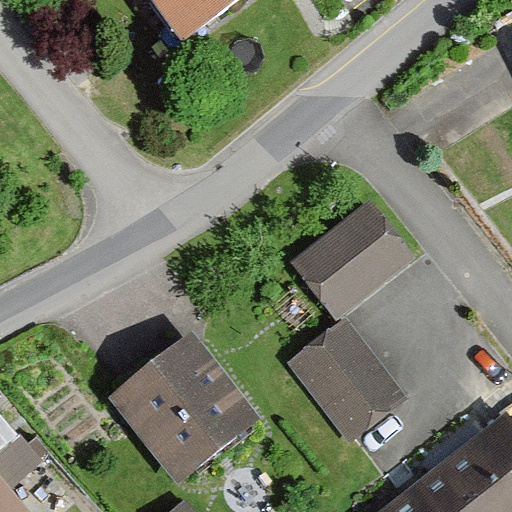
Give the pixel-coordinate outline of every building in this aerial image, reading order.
[(148,0),(182,46),(245,0),(148,0)] [(334,331),(422,266),(378,207),(293,269),(334,331)] [(352,450),(411,407),(351,325),(292,368),(352,450)] [(173,493),(259,427),(190,338),(105,404),(173,493)] [(511,511),(511,433),(502,421),(414,493),(429,511),(511,511)] [(0,511),(27,511),(0,481),(0,511)] [(429,511),(414,493),(388,511),(429,511)] [(190,511),(181,502),(171,511),(190,511)]
